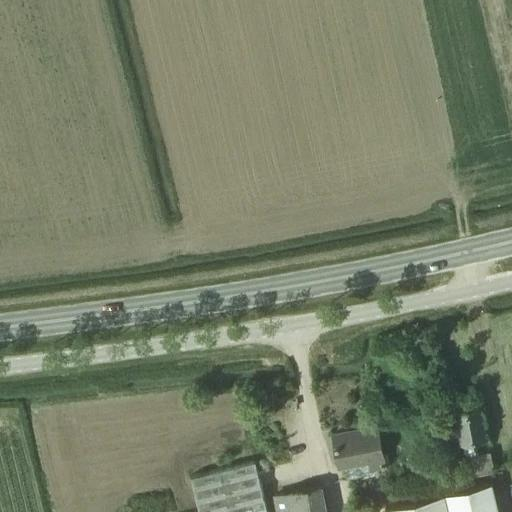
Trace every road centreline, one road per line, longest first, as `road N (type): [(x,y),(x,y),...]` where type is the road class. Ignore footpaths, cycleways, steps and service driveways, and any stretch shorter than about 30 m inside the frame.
road 1 (secondary): [(511,242),(146,311),(0,329)]
road 2 (unclassified): [(0,366),(294,327),(511,284)]
